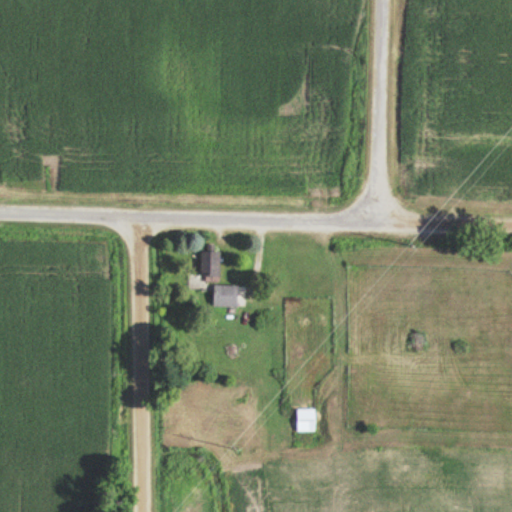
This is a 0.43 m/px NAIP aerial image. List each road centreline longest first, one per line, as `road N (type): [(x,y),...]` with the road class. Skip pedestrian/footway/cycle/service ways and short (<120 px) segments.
road 1 (residential): [(0,197),(362,205)]
road 2 (residential): [(123,511),(121,202)]
road 3 (residential): [(362,205),(369,0)]
road 4 (residential): [(511,208),(362,205)]
